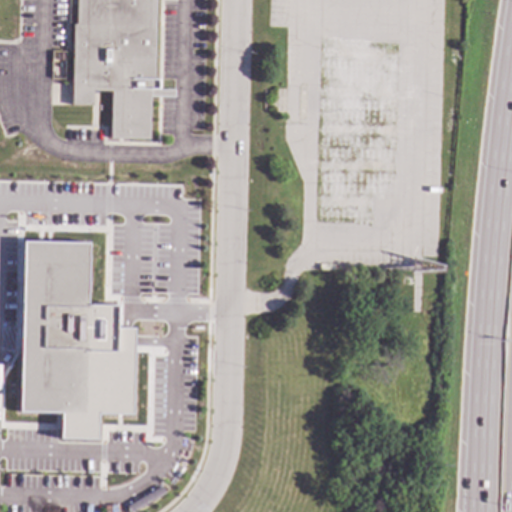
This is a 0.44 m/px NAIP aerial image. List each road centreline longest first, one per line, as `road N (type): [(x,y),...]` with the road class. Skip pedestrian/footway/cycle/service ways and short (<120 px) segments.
road 1 (residential): [(236,0),(226,451),(190,511)]
road 2 (motorway): [(511,58),(498,150),(480,511)]
